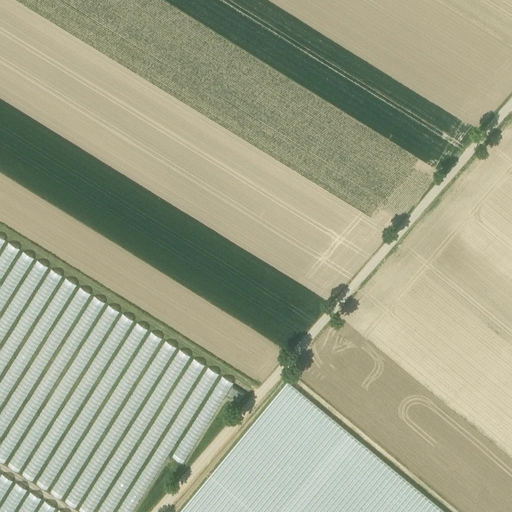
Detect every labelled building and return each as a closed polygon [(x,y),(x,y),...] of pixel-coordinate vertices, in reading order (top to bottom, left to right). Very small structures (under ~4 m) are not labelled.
[(0,276),(15,249),(5,244),(6,243),(0,239),(0,276)] [(17,252),(0,284),(0,373),(19,338),(17,337),(10,350),(8,349),(0,362),(0,348),(44,267),(34,262),(34,261),(17,252)] [(33,327),(61,277),(51,272),(23,321),(33,327)] [(50,332),(75,287),(65,281),(40,326),(50,332)] [(94,299),(73,337),(83,343),(104,304),(94,299)] [(107,307),(89,344),(99,349),(118,312),(107,307)] [(13,394),(0,416),(0,465),(5,469),(39,407),(28,400),(27,402),(13,394)] [(45,405),(9,472),(20,478),(56,411),(45,405)]
